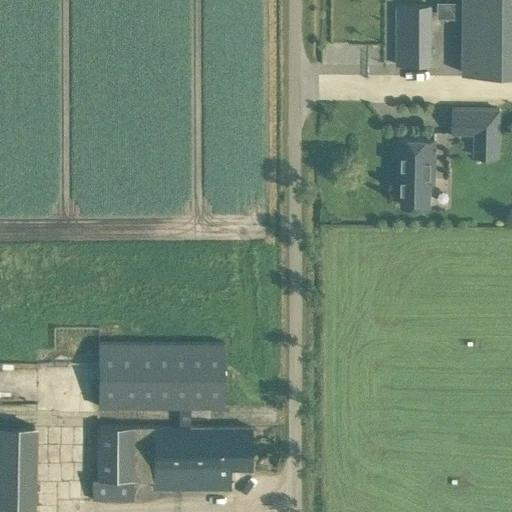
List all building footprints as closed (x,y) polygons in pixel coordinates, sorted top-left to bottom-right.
[(436,0),(436,13),(458,13),(458,0),(436,0)] [(511,0),(464,0),(463,72),(511,72),(511,0)] [(398,64),(430,64),(430,4),(398,4),(398,64)] [(453,108),(452,130),(475,130),(475,153),(475,155),(500,155),(500,153),(500,131),(500,108),(453,108)] [(436,138),(400,137),(399,171),(403,171),(402,204),(430,205),(431,177),(435,177),(436,138)] [(224,406),(224,341),(98,342),(98,407),(177,406),(178,425),(189,426),(189,406),(224,406)] [(219,467),(219,426),(97,426),(97,479),(92,479),(91,500),(132,500),(133,480),(153,481),(153,484),(230,487),(230,468),(219,467)] [(230,467),(230,468),(251,468),(251,426),(221,426),(219,426),(219,467),(230,467)] [(34,511),(35,502),(0,501),(0,511),(34,511)]
